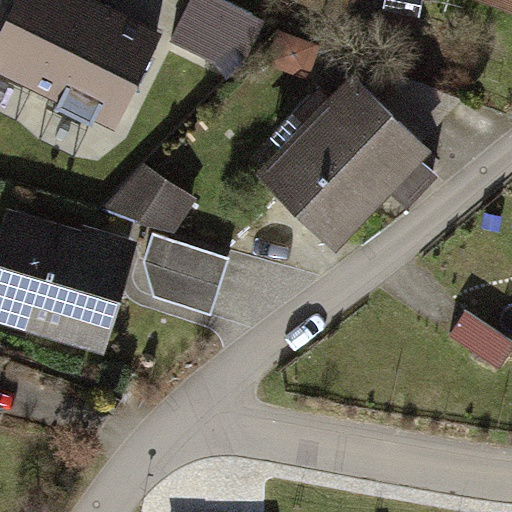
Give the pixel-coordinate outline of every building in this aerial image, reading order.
[(111,0),(11,0),(0,24),(0,65),(116,122),(163,25),(111,0)] [(245,70),(272,16),(239,0),(199,0),(181,38),(245,70)] [(511,0),(472,0),(511,8),(511,0)] [(348,77),(256,168),(329,241),(420,150),(348,77)] [(199,193),(134,165),(116,207),(181,235),(199,193)] [(124,237),(3,205),(0,214),(0,318),(95,344),(124,237)]
